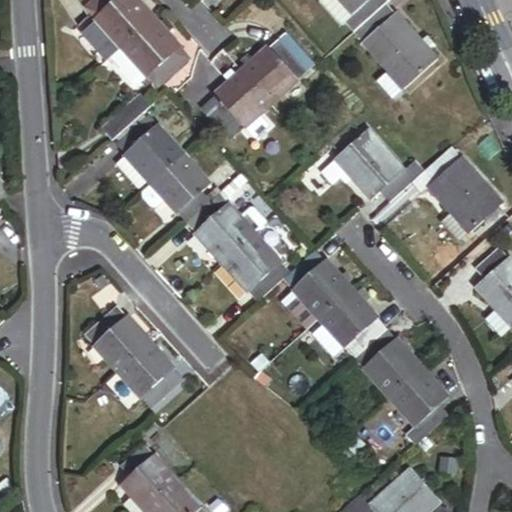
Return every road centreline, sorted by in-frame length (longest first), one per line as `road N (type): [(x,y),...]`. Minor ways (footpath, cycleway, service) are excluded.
road 1 (residential): [(353,237),(460,351),(483,441)]
road 2 (residential): [(212,360),(94,238),(37,224)]
road 3 (residential): [(37,224),(25,0)]
road 4 (residential): [(43,511),(34,447),(44,305)]
